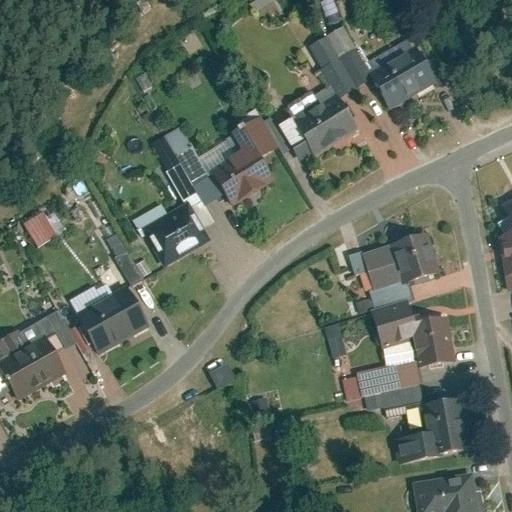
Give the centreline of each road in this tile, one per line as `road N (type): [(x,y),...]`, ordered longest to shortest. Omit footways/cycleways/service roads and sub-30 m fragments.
road 1 (residential): [(460,155),(331,218),(250,284),(173,371),(0,475)]
road 2 (residential): [(460,155),(511,434)]
